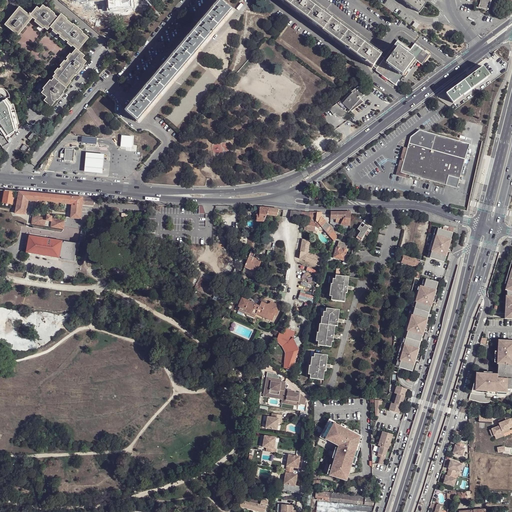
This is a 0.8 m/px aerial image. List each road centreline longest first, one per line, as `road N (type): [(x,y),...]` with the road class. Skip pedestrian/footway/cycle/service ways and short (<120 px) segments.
road 1 (tertiary): [(482,224),(396,511)]
road 2 (tertiary): [(404,511),(492,227)]
road 3 (residential): [(349,148),(483,48)]
road 4 (unknown): [(264,365),(307,402),(299,511)]
road 5 (residential): [(132,191),(230,200),(282,194)]
road 6 (residential): [(278,184),(132,191)]
road 7 (residential): [(0,179),(132,191)]
road 8 (tertiary): [(511,107),(482,224)]
